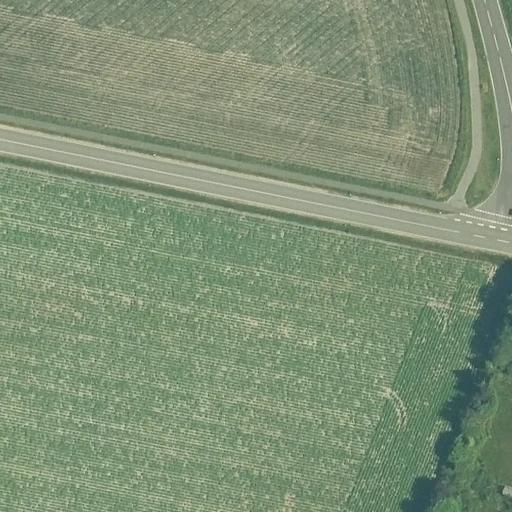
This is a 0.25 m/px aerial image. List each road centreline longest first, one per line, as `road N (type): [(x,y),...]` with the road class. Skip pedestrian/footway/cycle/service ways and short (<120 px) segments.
road 1 (tertiary): [(511,245),(0,142)]
road 2 (tertiary): [(483,0),(511,124)]
